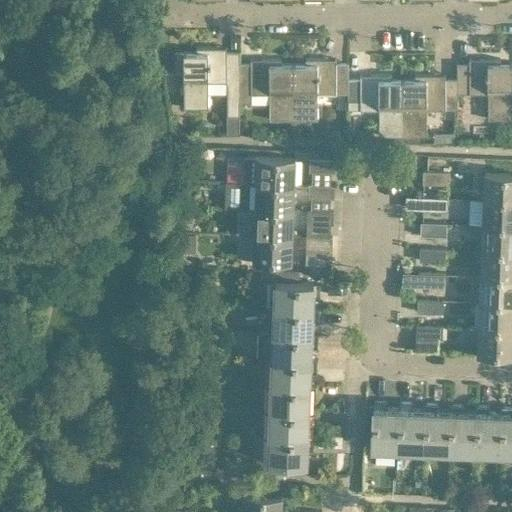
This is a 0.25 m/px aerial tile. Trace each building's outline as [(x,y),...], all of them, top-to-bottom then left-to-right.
[(175,50),(175,72),(184,72),(184,106),(209,106),(209,80),(228,80),(240,80),(239,62),(239,50),(227,50),(217,50),(217,46),(197,46),(196,50),(175,50)] [(240,80),(240,100),(252,100),(252,92),(270,92),(270,118),(294,118),(293,62),(282,62),(282,57),(261,57),(261,62),(239,62),(240,80)] [(306,62),(293,62),(294,118),(318,118),(318,92),(337,92),(349,91),(349,62),(326,62),(326,57),(306,57),(306,62)] [(457,62),(457,77),(458,92),(469,92),(488,92),(488,118),(511,117),(511,61),(500,61),(500,57),(480,57),(480,61),(457,62)] [(349,91),(348,98),(348,107),(360,107),(360,108),(379,108),(379,134),(403,133),(403,77),(391,77),(391,73),(371,73),(370,78),(360,78),(349,78),(349,91)] [(415,77),(403,77),(403,133),(427,133),(427,107),(446,107),(458,107),(458,92),(457,77),(436,77),(436,73),(415,73),(415,77)] [(228,102),(227,102),(227,134),(240,134),(240,113),(240,102),(228,102)] [(294,183),(296,157),(243,155),(242,181),(294,183)] [(309,170),(332,171),(335,171),(336,159),(309,158),(309,170)] [(423,182),(449,183),(449,170),(423,169),(423,182)] [(511,173),(485,172),(484,198),(511,199),(511,173)] [(294,197),(308,198),(308,196),(308,183),(294,183),(242,181),(241,206),(255,207),(293,209),(294,197)] [(308,196),(331,197),(334,197),(335,184),(308,183),(308,196)] [(422,196),(422,209),(447,210),(448,197),(422,196)] [(511,199),(484,198),(483,224),(511,225),(511,199)] [(292,234),(293,209),(255,207),(254,232),(292,234)] [(307,222),(333,223),(333,210),(307,209),(307,222)] [(184,216),(184,227),(192,227),(192,216),(184,216)] [(421,234),(447,235),(447,222),(421,221),(421,234)] [(511,225),(483,224),(482,249),(511,250),(511,225)] [(253,258),(291,260),(292,234),(254,232),(253,258)] [(182,234),(182,250),(194,250),(194,234),(182,234)] [(306,247),(332,248),(332,235),(306,235),(306,247)] [(419,259),(446,261),(446,248),(420,247),(419,259)] [(511,250),(482,249),(481,275),(511,276),(511,250)] [(276,270),(275,279),(294,280),(297,280),(297,271),(276,270)] [(419,285),(445,286),(445,273),(419,272),(419,285)] [(511,276),(481,275),(480,300),(511,301),(511,276)] [(275,279),(274,305),(313,307),(314,295),(320,295),(321,282),(314,282),(314,281),(275,279)] [(417,311),(444,312),(444,299),(418,298),(417,311)] [(511,301),(480,300),(479,326),(511,327),(511,301)] [(274,305),(273,330),(312,332),(312,320),(319,321),(320,307),(313,307),(274,305)] [(416,336),(438,337),(442,337),(443,324),(417,323),(416,336)] [(511,327),(479,326),(478,352),(511,353),(511,327)] [(258,330),(257,355),(272,356),(311,358),(312,346),(318,346),(319,332),(312,332),(273,330),(258,330)] [(272,356),(271,382),(310,383),(311,371),(317,372),(318,358),(311,358),(272,356)] [(271,382),(270,407),(309,409),(310,397),(316,397),(317,383),(310,383),(271,382)] [(367,405),(365,440),(372,441),(372,445),(397,446),(399,407),(387,407),(388,400),(381,400),(374,399),(374,403),(374,406),(373,406),(367,405)] [(423,447),(424,408),(413,408),(413,401),(399,400),(399,407),(397,446),(423,447)] [(423,447),(448,448),(450,409),(438,409),(439,402),(425,402),(424,408),(423,447)] [(448,448),(474,449),(476,410),(464,410),(464,403),(450,403),(450,409),(448,448)] [(474,449),(474,454),(500,455),(501,411),(490,411),(490,404),(476,403),(476,410),(474,449)] [(501,411),(500,455),(511,455),(511,404),(502,404),(501,411)] [(270,407),(269,432),(308,434),(309,422),(315,423),(316,409),(309,409),(270,407)] [(308,434),(269,432),(268,460),(307,461),(307,448),(314,448),(315,434),(308,434)] [(244,494),(243,511),(281,511),(283,496),(244,494)]
